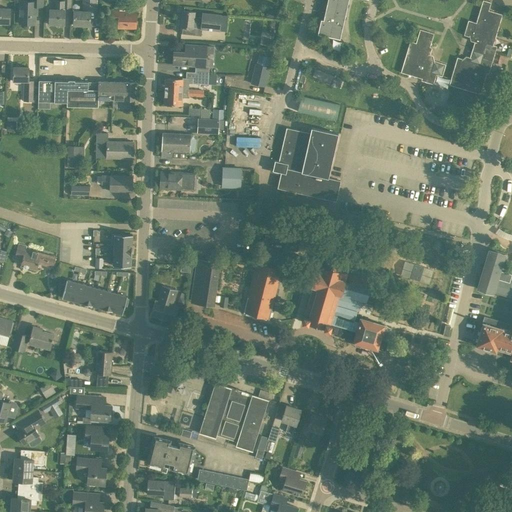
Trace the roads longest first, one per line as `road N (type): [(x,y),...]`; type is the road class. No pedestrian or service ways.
road 1 (unclassified): [(149,50),(139,330)]
road 2 (residential): [(499,124),(491,157),(507,187),(477,244),(449,362)]
road 3 (tertiary): [(350,393),(139,330)]
road 4 (tertiary): [(126,511),(139,330)]
road 5 (residential): [(299,49),(261,165),(260,198)]
road 6 (residential): [(0,44),(149,50)]
road 7 (residential): [(499,124),(436,121),(409,85),(376,66)]
road 8 (tertiary): [(139,330),(0,293)]
